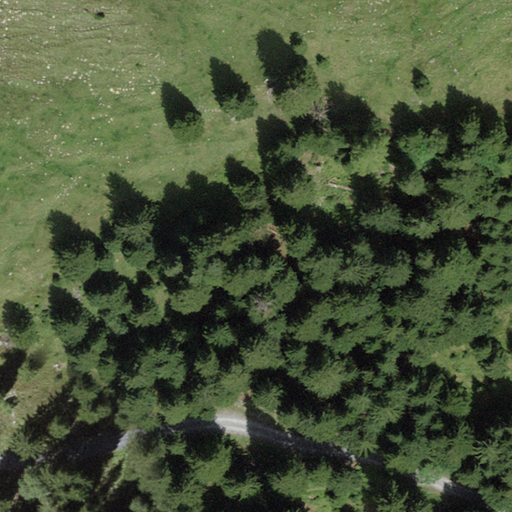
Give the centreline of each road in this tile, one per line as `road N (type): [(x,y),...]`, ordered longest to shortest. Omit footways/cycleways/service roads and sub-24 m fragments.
road 1 (track): [(509,511),(422,476),(202,424),(0,464)]
road 2 (track): [(422,476),(199,511)]
